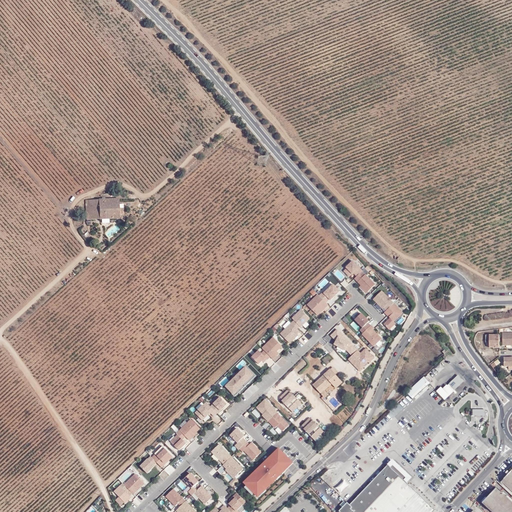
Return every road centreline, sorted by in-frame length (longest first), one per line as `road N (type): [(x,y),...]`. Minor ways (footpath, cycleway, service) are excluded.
road 1 (primary): [(139,0),(389,268)]
road 2 (residential): [(136,511),(357,297),(378,316)]
road 3 (residential): [(414,329),(367,418),(266,511)]
road 4 (track): [(90,249),(0,332)]
